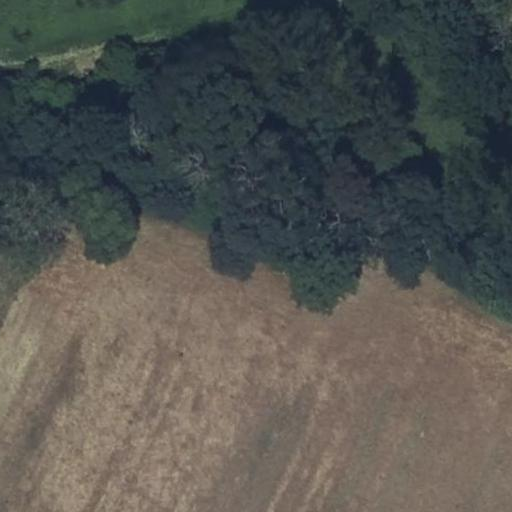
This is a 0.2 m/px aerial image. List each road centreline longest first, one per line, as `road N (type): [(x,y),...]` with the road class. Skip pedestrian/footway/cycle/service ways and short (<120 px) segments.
road 1 (track): [(511,145),(406,90),(336,0)]
road 2 (track): [(0,47),(43,49),(208,0)]
